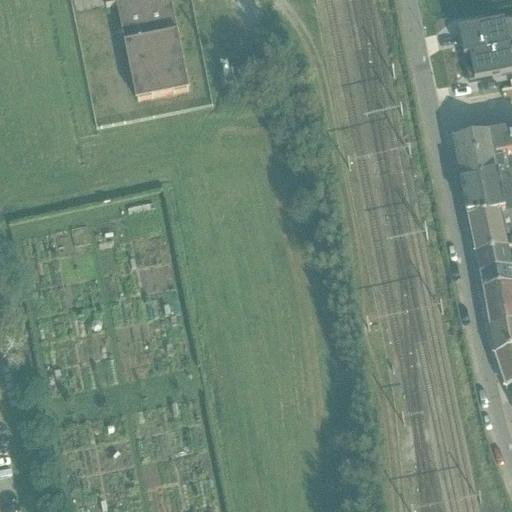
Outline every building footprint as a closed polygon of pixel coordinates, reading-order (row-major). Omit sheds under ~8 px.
[(190,81),(172,0),(111,0),(132,94),(190,81)] [(459,35),(463,60),(511,50),(511,22),(482,29),(459,35)] [(511,50),(463,60),(468,86),(511,77),(511,50)] [(463,185),(500,178),(492,136),(455,144),(463,185)] [(463,185),(471,222),(508,214),(500,178),(463,185)] [(478,259),(511,251),(511,235),(508,214),(471,222),(478,259)] [(511,270),(511,251),(478,259),(482,277),(511,270)] [(511,270),(482,277),(485,293),(511,287),(511,270)] [(511,327),(511,287),(485,293),(493,332),(511,327)] [(152,328),(151,307),(131,307),(131,329),(152,328)] [(511,327),(493,332),(501,358),(511,354),(511,327)] [(184,350),(179,329),(166,333),(171,354),(184,350)] [(137,355),(157,355),(158,335),(138,334),(137,355)] [(111,342),(93,342),(94,365),(112,364),(111,342)] [(69,369),(82,369),(83,348),(69,348),(69,369)] [(511,354),(501,358),(509,389),(511,387),(511,354)] [(143,364),(148,382),(166,378),(161,359),(143,364)] [(85,374),(67,375),(67,398),(86,398),(85,374)] [(25,485),(55,478),(52,465),(22,472),(25,485)]
